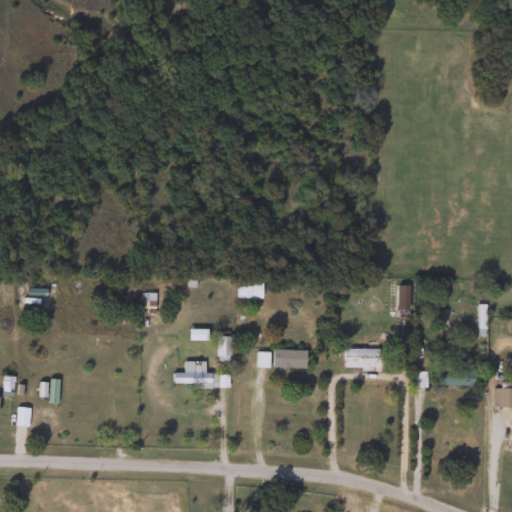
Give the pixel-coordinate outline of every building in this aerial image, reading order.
[(259,298),(234,298),(234,282),(259,282),(259,298)] [(226,337),(226,360),(213,360),(213,337),(226,337)] [(377,370),(338,370),(339,340),(378,340),(377,370)] [(269,350),(303,350),(303,368),(269,368),(269,350)] [(263,367),(253,366),(253,353),(264,353),(263,367)] [(212,386),(169,386),(169,373),(180,373),(180,362),(201,362),(201,373),(212,373),(212,386)] [(421,386),(409,387),(409,373),(421,372),(421,386)] [(471,372),(471,386),(437,386),(437,372),(471,372)] [(509,389),(509,408),(489,408),(489,389),(509,389)]
